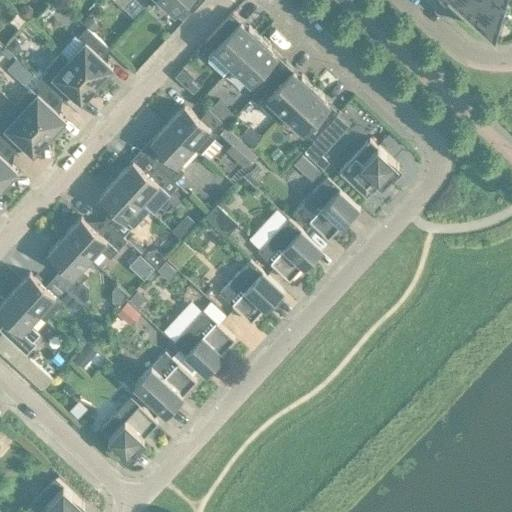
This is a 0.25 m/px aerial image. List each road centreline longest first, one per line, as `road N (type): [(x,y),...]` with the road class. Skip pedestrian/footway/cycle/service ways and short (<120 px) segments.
road 1 (residential): [(133,493),(404,214),(438,166),(435,142),(276,0)]
road 2 (residential): [(0,258),(221,0)]
road 3 (residential): [(133,493),(0,373)]
